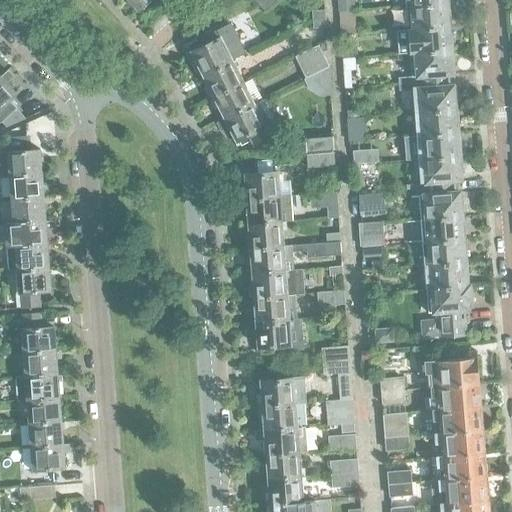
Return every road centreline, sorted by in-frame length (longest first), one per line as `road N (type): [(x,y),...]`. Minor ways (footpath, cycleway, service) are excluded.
road 1 (residential): [(375,511),(332,0)]
road 2 (tertiary): [(216,511),(188,164),(148,113),(92,93)]
road 3 (residential): [(92,93),(87,129),(115,511)]
road 4 (residential): [(491,0),(511,265)]
road 5 (residential): [(92,93),(202,0)]
road 6 (tertiary): [(92,93),(0,2)]
